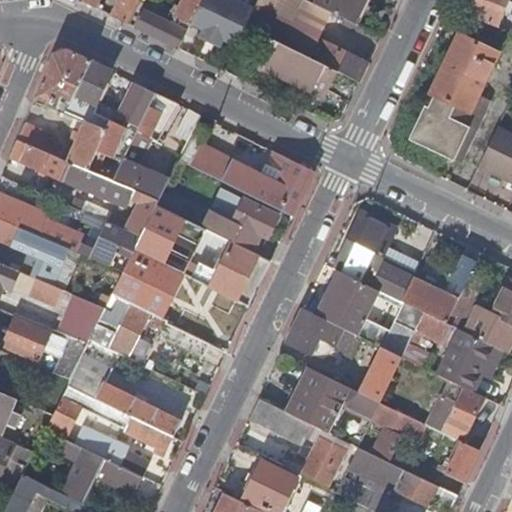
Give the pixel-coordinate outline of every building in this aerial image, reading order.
[(78,0),(78,1),(95,9),(99,0),(78,0)] [(127,0),(117,20),(129,26),(141,0),(127,0)] [(183,0),(175,19),(190,26),(202,0),(183,0)] [(254,11),(231,0),(202,0),(191,26),(203,31),(202,34),(223,43),(224,41),(236,47),(246,28),(254,11)] [(313,5),(303,0),(259,0),(254,11),(246,28),(267,38),(296,52),(338,73),(359,83),(368,65),(318,40),(324,29),(332,14),(313,5)] [(369,0),(314,0),(313,5),(332,14),(357,26),(369,0)] [(509,0),(475,0),(470,14),(498,25),(509,0)] [(142,12),(134,28),(179,50),(187,34),(142,12)] [(223,43),(202,34),(201,37),(221,47),(223,43)] [(425,109),(410,142),(456,164),(471,131),(464,128),(498,55),(460,37),(432,96),(435,98),(429,110),(425,109)] [(296,52),(267,38),(254,66),(326,100),(338,73),(296,52)] [(86,122),(133,142),(138,132),(140,128),(126,122),(124,127),(114,122),(95,114),(98,108),(75,98),(91,63),(68,51),(53,55),(35,100),(81,119),(86,122)] [(110,72),(91,63),(75,98),(98,108),(95,114),(114,122),(118,113),(96,102),(110,72)] [(140,128),(157,95),(136,84),(123,113),(129,116),(126,122),(140,128)] [(141,134),(155,141),(173,103),(159,96),(141,134)] [(190,142),(202,117),(190,111),(178,136),(190,142)] [(81,135),(86,122),(81,119),(72,141),(77,143),(81,135)] [(98,150),(124,161),(133,142),(86,122),(81,135),(77,143),(72,155),(69,164),(88,172),(98,150)] [(17,142),(52,157),(56,148),(53,139),(24,126),(17,142)] [(181,162),(191,167),(209,131),(198,126),(181,162)] [(482,169),(501,178),(511,155),(511,135),(501,130),(482,169)] [(146,158),(155,141),(141,134),(132,151),(146,158)] [(126,231),(142,238),(157,207),(160,202),(113,183),(88,172),(69,164),(52,157),(17,142),(10,159),(126,209),(130,201),(139,205),(131,222),(126,231)] [(52,157),(69,164),(72,155),(56,148),(52,157)] [(204,173),(293,217),(315,173),(275,153),(264,177),(214,152),(204,173)] [(511,155),(501,178),(511,183),(511,155)] [(113,183),(160,202),(164,193),(170,182),(123,162),(113,183)] [(160,202),(157,207),(169,212),(175,199),(164,193),(160,202)] [(210,233),(253,253),(261,237),(268,240),(279,217),(230,193),(210,233)] [(0,195),(0,220),(13,226),(45,240),(47,241),(78,254),(84,257),(86,257),(111,269),(117,255),(131,260),(136,251),(142,238),(126,231),(79,211),(76,220),(104,233),(96,251),(84,246),(87,239),(48,221),(50,217),(0,195)] [(169,212),(173,214),(179,201),(175,199),(169,212)] [(82,201),(80,206),(77,210),(79,211),(126,231),(131,222),(82,201)] [(185,275),(249,307),(271,262),(253,253),(210,233),(173,214),(169,212),(157,207),(142,238),(136,251),(185,275)] [(334,270),(337,271),(343,274),(377,290),(386,295),(402,303),(412,282),(379,265),(395,233),(361,215),(334,270)] [(0,220),(0,243),(38,260),(47,241),(45,240),(13,226),(0,220)] [(163,320),(185,275),(136,251),(131,260),(124,274),(113,296),(131,305),(163,320)] [(84,257),(78,254),(68,280),(74,282),(84,257)] [(493,260),(481,254),(477,262),(458,301),(471,307),(493,260)] [(416,274),(412,282),(402,303),(425,313),(447,324),(458,302),(458,301),(477,262),(463,256),(447,289),(445,293),(417,280),(419,276),(416,274)] [(40,270),(36,279),(37,280),(50,286),(53,287),(70,294),(75,296),(106,310),(107,308),(113,296),(124,274),(111,269),(86,257),(84,257),(74,282),(68,280),(67,282),(40,270)] [(0,263),(0,293),(3,287),(11,290),(19,272),(0,263)] [(337,271),(316,316),(321,318),(343,274),(337,271)] [(343,274),(321,318),(356,335),(361,324),(363,325),(365,322),(363,321),(377,290),(343,274)] [(447,289),(419,276),(417,280),(445,293),(447,289)] [(50,286),(37,280),(30,296),(51,305),(53,300),(49,298),(53,287),(50,286)] [(447,324),(461,331),(495,347),(506,353),(511,340),(511,283),(509,282),(493,317),(477,310),(476,311),(458,302),(447,324)] [(76,340),(88,345),(90,341),(101,320),(106,310),(75,296),(59,333),(76,340)] [(113,296),(107,308),(120,315),(123,308),(128,311),(112,346),(130,355),(132,353),(145,359),(152,345),(139,338),(149,317),(130,307),(131,305),(113,296)] [(304,310),(287,344),(312,355),(313,354),(318,357),(321,351),(315,348),(320,339),(326,341),(337,346),(335,350),(354,358),(363,339),(356,335),(321,318),(316,316),(304,310)] [(53,331),(17,316),(4,347),(39,362),(53,331)] [(101,320),(90,341),(104,348),(114,327),(101,320)] [(204,358),(211,345),(169,323),(162,337),(204,358)] [(383,348),(403,358),(409,345),(415,333),(394,323),(383,348)] [(461,331),(439,376),(463,388),(473,392),(495,347),(461,331)] [(315,348),(321,351),(326,341),(320,339),(315,348)] [(58,376),(70,381),(83,354),(88,345),(76,340),(58,376)] [(361,393),(381,403),(403,358),(383,348),(363,389),(361,393)] [(89,396),(175,439),(183,423),(145,403),(147,397),(139,393),(136,399),(105,384),(113,369),(83,354),(70,381),(68,385),(70,386),(89,396)] [(293,416),(313,427),(329,435),(351,389),(315,371),(293,416)] [(398,375),(385,402),(399,409),(412,381),(398,375)] [(89,396),(70,386),(66,394),(86,403),(89,396)] [(473,392),(463,388),(446,425),(466,434),(484,398),(473,392)] [(0,436),(6,424),(16,429),(21,417),(11,412),(15,401),(0,394),(0,436)] [(47,431),(66,441),(67,441),(83,409),(121,427),(123,424),(128,427),(125,432),(157,449),(154,453),(165,458),(175,439),(89,396),(86,403),(66,394),(47,431)] [(260,399),(249,421),(303,448),(304,446),(313,427),(293,416),(262,401),(260,399)] [(386,428),(372,456),(390,464),(404,436),(406,437),(408,434),(421,440),(428,426),(381,403),(372,421),(386,428)] [(303,448),(292,471),(301,476),(302,475),(319,439),(346,453),(350,445),(329,435),(313,427),(304,446),(303,448)] [(21,447),(34,453),(42,437),(29,432),(21,447)] [(0,481),(6,484),(14,468),(16,469),(18,464),(27,467),(34,453),(21,447),(0,438),(0,481)] [(302,475),(301,476),(329,489),(346,453),(319,439),(302,475)] [(60,494),(83,505),(96,479),(134,498),(143,479),(75,445),(67,441),(66,441),(59,454),(76,462),(60,494)] [(457,441),(447,463),(451,465),(462,443),(457,441)] [(447,475),(465,484),(480,452),(462,443),(451,465),(447,463),(440,461),(436,468),(447,474),(447,475)] [(358,449),(349,469),(396,492),(405,496),(428,508),(433,499),(453,509),(458,497),(390,464),(372,456),(358,449)] [(263,462),(245,501),(267,511),(282,511),(299,479),(263,462)] [(4,511),(42,511),(49,499),(75,511),(89,511),(91,509),(83,505),(60,494),(23,476),(4,511)] [(343,480),(337,493),(375,511),(396,511),(399,507),(343,480)] [(405,496),(396,492),(394,496),(403,501),(405,496)] [(260,511),(224,494),(215,511),(260,511)]
